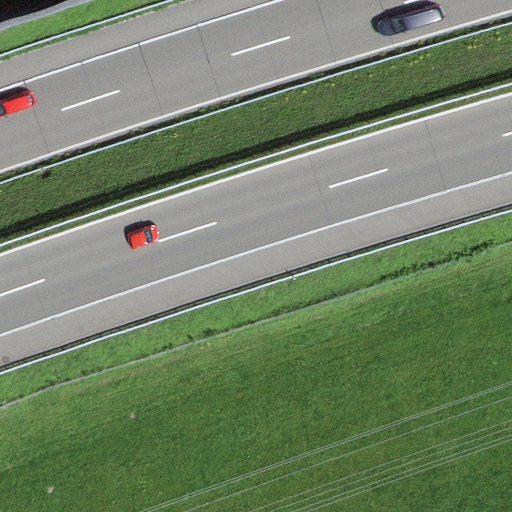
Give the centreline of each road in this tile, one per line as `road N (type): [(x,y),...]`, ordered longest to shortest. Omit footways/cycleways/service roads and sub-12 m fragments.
road 1 (motorway): [(0,299),(511,136)]
road 2 (motorway): [(418,0),(0,132)]
